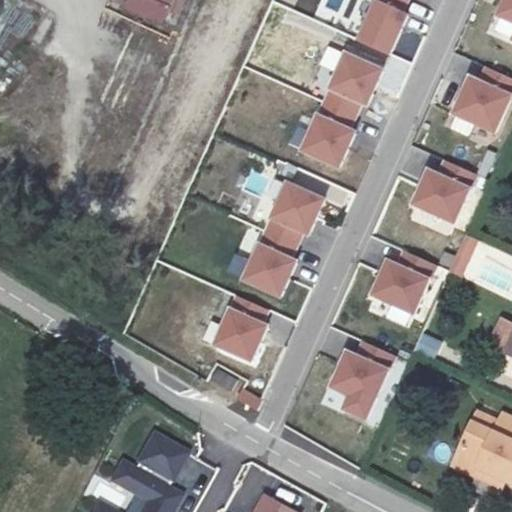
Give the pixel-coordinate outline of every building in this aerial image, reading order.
[(127,0),(123,10),(164,26),(173,0),(127,0)] [(511,0),(503,0),(495,17),(511,24),(511,0)] [(409,17),(377,2),(357,43),(392,61),(409,17)] [(385,70),(346,52),(326,91),(368,111),(385,70)] [(511,101),(511,96),(469,76),(453,117),(495,137),(511,101)] [(359,133),(318,116),(300,155),(340,174),(359,133)] [(472,189),(428,170),(408,208),(455,230),(472,189)] [(328,202),(287,183),(269,225),(309,242),(328,202)] [(464,277),(478,241),(464,236),(451,272),(464,277)] [(300,263),(260,246),(240,285),(281,304),(300,263)] [(414,318),(431,280),(387,261),(369,299),(414,318)] [(271,328),(230,310),(213,349),(253,367),(271,328)] [(391,371),(346,351),(329,391),(348,399),(342,413),(368,425),(391,371)] [(218,367),(212,380),(232,391),(239,378),(218,367)] [(239,399),(258,409),(264,398),(244,388),(239,399)] [(479,414),(476,422),(498,433),(502,424),(479,414)] [(455,467),(482,480),(486,471),(511,484),(511,417),(506,415),(502,424),(498,433),(476,422),(455,467)] [(155,432),(135,467),(161,481),(173,488),(193,454),(155,432)] [(173,488),(161,481),(135,467),(124,460),(111,481),(149,502),(143,511),(112,511),(99,505),(95,511),(174,511),(185,495),(173,488)] [(511,484),(486,471),(482,480),(511,494),(511,492),(511,484)] [(297,511),(269,496),(260,511),(297,511)]
